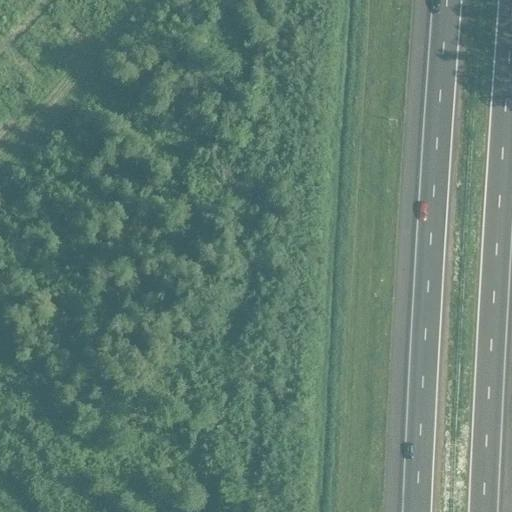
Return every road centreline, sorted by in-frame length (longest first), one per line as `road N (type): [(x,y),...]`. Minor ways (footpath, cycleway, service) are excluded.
road 1 (motorway): [(441,0),(412,511)]
road 2 (motorway): [(484,511),(511,86)]
